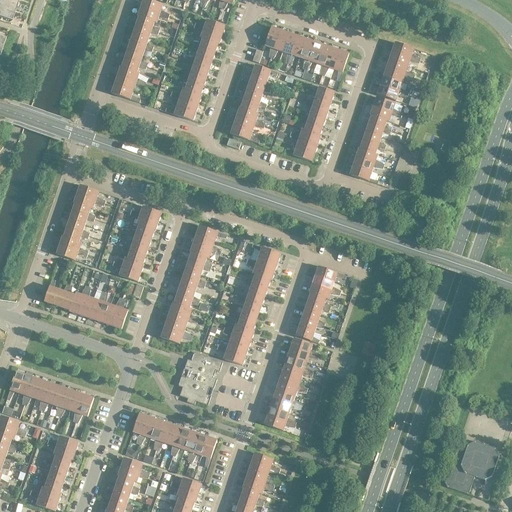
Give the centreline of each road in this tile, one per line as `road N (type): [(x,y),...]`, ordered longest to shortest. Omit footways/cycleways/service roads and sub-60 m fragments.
road 1 (secondary): [(511,93),(367,511)]
road 2 (residential): [(216,511),(302,251),(297,239),(193,205),(181,210)]
road 3 (residential): [(253,5),(371,45),(329,174),(315,185),(210,150),(206,135)]
road 4 (secondary): [(387,511),(511,146)]
road 5 (residential): [(80,511),(131,357)]
road 6 (residential): [(19,318),(70,170)]
road 7 (residential): [(131,357),(181,210)]
road 8 (residential): [(206,135),(253,5)]
